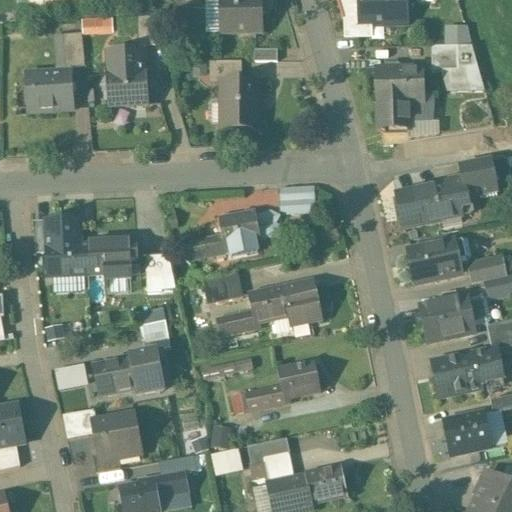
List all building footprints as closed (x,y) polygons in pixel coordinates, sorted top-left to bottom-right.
[(262,0),(219,0),(220,35),(262,34),(262,0)] [(358,0),(359,28),(408,27),(407,0),(358,0)] [(151,18),(137,19),(139,48),(160,47),(151,18)] [(82,36),(66,37),(69,69),(85,67),(82,36)] [(457,48),(458,72),(449,72),(450,94),(472,94),(466,72),(479,72),(472,47),(457,48)] [(457,48),(431,48),(432,73),(449,72),(458,72),(457,48)] [(277,51),(254,52),(254,63),(277,63),(277,51)] [(145,53),(107,55),(108,75),(146,73),(145,53)] [(242,64),(210,64),(210,84),(221,84),(221,83),(241,83),(242,64)] [(400,67),(398,65),(388,66),(388,71),(376,71),(377,127),(383,131),(410,131),(410,122),(410,106),(424,105),(424,99),(424,70),(400,71),(400,67)] [(108,75),(107,75),(109,109),(149,107),(147,73),(146,73),(108,75)] [(72,74),(26,77),(28,114),(74,111),(72,74)] [(241,83),(221,83),(221,84),(221,130),(259,130),(259,83),(241,83)] [(424,99),(424,105),(410,106),(410,122),(433,121),(432,98),(424,99)] [(491,161),(460,167),(464,184),(465,189),(495,184),(491,161)] [(464,184),(436,190),(436,188),(396,196),(403,229),(441,222),(442,221),(440,212),(469,206),(465,189),(464,184)] [(300,190),(282,191),(280,191),(281,216),(283,216),(301,215),(303,215),(303,214),(312,214),(315,214),(315,212),(314,212),(314,203),(314,201),(313,191),(314,191),(313,189),(311,189),(311,190),(302,190),(300,190)] [(469,206),(440,212),(442,221),(441,222),(443,228),(462,224),(460,218),(470,216),(469,206)] [(222,237),(186,244),(190,262),(230,254),(229,249),(260,243),(259,240),(255,217),(254,214),(219,221),(222,237)] [(270,214),(255,217),(259,240),(275,237),(280,230),(274,226),(278,219),(270,214)] [(136,241),(83,244),(82,221),(43,223),(46,280),(104,277),(105,282),(131,281),(130,260),(137,260),(137,258),(136,241)] [(466,241),(454,243),(458,261),(470,259),(466,241)] [(454,243),(408,253),(415,286),(461,276),(458,261),(454,243)] [(168,256),(145,257),(147,295),(162,294),(162,292),(175,290),(168,256)] [(502,258),(475,263),(469,273),(471,286),(485,284),(507,279),(502,258)] [(238,275),(202,282),(208,307),(243,299),(238,275)] [(507,279),(485,284),(489,301),(511,296),(511,285),(511,278),(507,279)] [(197,283),(177,287),(179,297),(199,293),(197,283)] [(252,314),(216,321),(220,338),(260,330),(259,325),(289,319),(291,328),(321,322),(319,312),(313,283),(248,297),(252,314)] [(481,297),(468,300),(474,329),(486,327),(488,327),(491,321),(487,301),(481,297)] [(468,299),(420,309),(427,345),(475,334),(468,300),(468,299)] [(511,321),(488,327),(486,327),(490,343),(511,338),(511,321)] [(165,323),(140,328),(143,344),(169,339),(165,323)] [(0,324),(0,343),(3,343),(3,342),(13,340),(12,336),(2,338),(0,324)] [(511,338),(490,343),(492,353),(493,359),(498,358),(511,354),(511,338)] [(161,352),(114,361),(114,365),(94,369),(100,398),(135,391),(136,398),(163,392),(159,371),(164,370),(161,352)] [(492,353),(475,356),(432,365),(439,400),(482,391),(482,388),(485,387),(484,383),(502,379),(498,358),(493,359),(492,353)] [(229,376),(238,421),(267,415),(267,419),(309,410),(309,407),(336,401),(326,356),(299,361),(298,358),(256,366),(257,370),(229,376)] [(215,359),(192,364),(198,388),(220,383),(215,359)] [(86,364),(56,370),(61,391),(91,385),(86,364)] [(511,397),(490,402),(493,415),(511,410),(511,397)] [(24,445),(18,403),(0,405),(0,448),(16,446),(24,445)] [(483,415),(444,424),(451,459),(490,451),(483,415)] [(130,417),(91,424),(97,458),(98,463),(118,459),(118,455),(136,452),(133,440),(139,439),(137,426),(131,427),(130,417)] [(215,428),(215,448),(232,448),(233,428),(215,428)] [(0,448),(0,472),(21,468),(16,446),(0,448)] [(242,451),(214,454),(217,476),(244,473),(242,451)] [(289,455),(265,460),(270,485),(294,480),(289,455)] [(118,459),(98,463),(97,458),(93,459),(96,475),(121,471),(118,459)] [(341,469),(305,477),(306,478),(312,511),(313,511),(317,509),(316,505),(347,498),(341,469)] [(186,475),(138,483),(139,487),(119,491),(123,511),(160,511),(158,499),(189,493),(186,475)] [(489,476),(486,475),(475,498),(478,499),(471,511),(511,511),(511,485),(490,475),(489,476)] [(270,485),(266,486),(271,511),(313,511),(312,511),(306,478),(294,480),(270,485)] [(0,511),(8,511),(5,498),(0,499),(0,511)]
